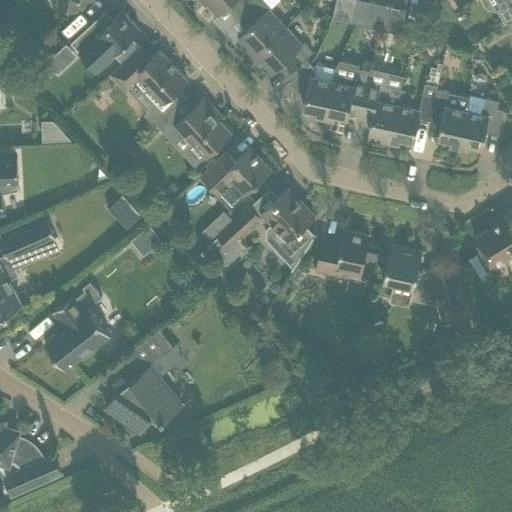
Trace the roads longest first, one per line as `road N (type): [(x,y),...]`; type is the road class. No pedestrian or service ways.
road 1 (residential): [(511,174),(462,202),(311,172),(150,0)]
road 2 (residential): [(0,379),(105,451)]
